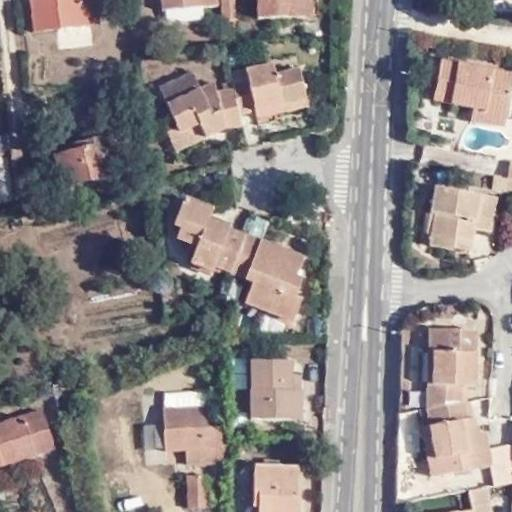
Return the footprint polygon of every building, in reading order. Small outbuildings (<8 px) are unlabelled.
[(31,0),(30,0),(34,32),(98,24),(95,0),(31,0)] [(216,0),(159,0),(161,12),(164,11),(165,22),(203,19),(202,8),(217,6),(216,0)] [(220,0),(223,24),(235,22),(233,0),(220,0)] [(300,0),(256,0),(257,19),(302,17),(300,0)] [(312,17),(310,0),(300,0),(302,17),(312,17)] [(484,114),(506,118),(511,82),(511,73),(440,60),(432,100),(472,109),(484,112),(484,114)] [(230,83),(239,116),(254,111),(306,100),(299,69),(274,74),(272,64),(245,70),(247,79),(231,83),(230,83)] [(230,74),(231,83),(247,79),(245,70),(230,74)] [(239,127),(230,82),(200,89),(192,73),(158,87),(172,119),(161,125),(170,144),(216,124),(219,132),(224,130),(239,127)] [(230,81),(230,82),(239,127),(241,127),(239,116),(230,83),(230,81)] [(306,100),(254,111),(256,120),(308,108),(306,100)] [(504,128),(506,118),(484,114),(484,112),(472,109),(469,122),(504,128)] [(174,152),(219,132),(216,124),(170,144),(174,152)] [(80,149),(72,151),(53,156),(62,188),(125,173),(117,133),(79,143),(80,149)] [(71,146),(72,151),(80,149),(79,143),(71,146)] [(511,190),(511,179),(506,178),(492,176),(491,187),(511,190)] [(453,240),(471,243),(473,230),(489,234),(496,197),(435,186),(430,213),(435,214),(430,235),(429,246),(451,250),(451,249),(453,240)] [(214,267),(230,273),(244,235),(214,224),(209,222),(210,217),(213,210),(184,198),(173,226),(179,228),(176,239),(196,247),(189,264),(212,272),(214,267)] [(435,214),(430,213),(428,213),(424,235),(430,235),(435,214)] [(230,273),(231,274),(246,235),(245,235),(244,235),(230,273)] [(246,235),(231,274),(252,283),(243,304),(292,323),(302,299),(294,296),(301,278),(297,277),(304,257),(246,235)] [(469,251),(471,243),(453,240),(451,249),(469,251)] [(426,408),(460,402),(462,386),(474,387),(475,330),(428,329),(428,351),(433,351),(432,385),(427,385),(426,408)] [(291,391),(291,376),(291,361),(250,361),(249,420),(300,421),(300,391),(291,391)] [(300,375),(291,376),(291,391),(300,391),(300,375)] [(67,383),(51,387),(58,417),(73,413),(67,383)] [(163,393),(163,408),(219,406),(219,391),(163,393)] [(488,415),(489,397),(460,402),(426,408),(425,408),(428,426),(434,460),(427,461),(430,478),(490,466),(486,439),(511,435),(511,417),(488,415)] [(219,406),(163,408),(164,452),(185,451),(185,465),(222,464),(219,406)] [(0,456),(32,447),(34,456),(54,449),(42,409),(0,423),(0,456)] [(434,460),(428,426),(421,427),(427,461),(434,460)] [(509,472),(511,435),(486,439),(490,466),(492,475),(509,472)] [(0,466),(34,456),(32,447),(0,456),(0,466)] [(296,511),(298,467),(278,466),(278,460),(263,460),(263,466),(253,466),(251,511),(296,511)] [(187,508),(207,507),(206,475),(185,476),(187,508)] [(490,511),(485,487),(468,490),(472,509),(456,511),(490,511)]
